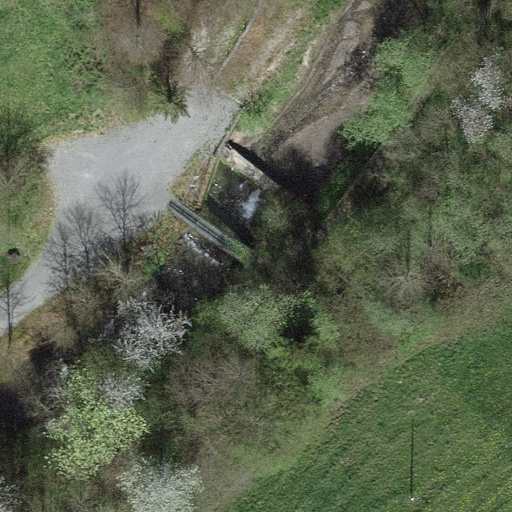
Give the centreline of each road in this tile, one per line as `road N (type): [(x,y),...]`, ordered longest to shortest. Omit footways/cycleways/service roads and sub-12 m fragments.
road 1 (unclassified): [(180,138),(115,221),(0,322)]
road 2 (track): [(239,0),(180,138)]
